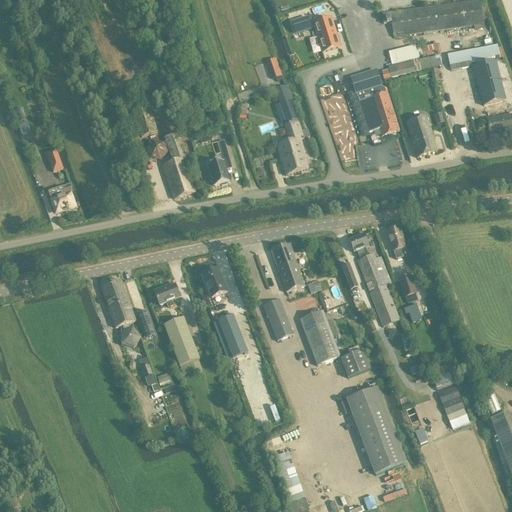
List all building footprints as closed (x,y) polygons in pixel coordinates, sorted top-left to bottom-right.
[(394,38),(483,25),(479,1),(391,14),(394,38)] [(307,18),(292,23),(296,35),(311,30),(311,29),(314,28),(314,26),(310,27),(307,18)] [(331,19),(313,25),(314,26),(314,28),(323,54),(340,48),(331,19)] [(388,53),(392,66),(389,67),(391,79),(441,67),(439,56),(418,61),(417,58),(439,53),(438,45),(415,50),(414,47),(388,53)] [(240,50),(250,76),(261,72),(251,46),(240,50)] [(448,57),(451,71),(500,61),(499,59),(502,58),(500,49),(497,49),(497,47),(448,57)] [(497,65),(474,70),(483,108),(506,103),(497,65)] [(376,72),(351,79),(357,98),(359,103),(368,133),(379,130),(381,138),(399,132),(386,89),(382,90),(376,71),(376,72)] [(284,87),(274,90),(279,105),(289,101),(284,87)] [(291,102),(281,105),(288,126),(285,127),(290,143),(277,147),(286,177),(308,171),(299,141),(303,140),(302,138),(300,131),(291,102)] [(141,138),(157,133),(148,106),(132,111),(141,138)] [(25,121),(21,109),(13,112),(17,123),(25,121)] [(441,114),(434,116),(437,126),(444,124),(441,114)] [(490,136),(511,132),(511,116),(488,120),(490,136)] [(411,122),(411,123),(406,124),(417,160),(438,153),(427,117),(411,122)] [(174,123),(165,125),(167,137),(177,134),(174,123)] [(307,129),(300,131),(302,138),(309,136),(307,129)] [(186,166),(188,165),(187,163),(185,163),(184,162),(186,161),(186,159),(187,159),(178,134),(164,139),(173,163),(163,167),(174,200),(195,194),(186,166)] [(215,156),(217,164),(209,166),(214,187),(221,185),(221,187),(227,185),(227,184),(228,183),(222,161),(229,159),(224,142),(217,144),(220,155),(215,156)] [(63,170),(56,150),(46,154),(53,173),(63,170)] [(74,208),(75,208),(72,199),(71,199),(70,195),(71,194),(68,186),(48,193),(56,214),(61,212),(61,213),(69,210),(71,210),(73,210),(74,208)] [(405,249),(398,228),(387,231),(396,260),(402,258),(400,251),(405,249)] [(365,250),(368,248),(363,235),(349,241),(354,254),(357,253),(359,259),(367,255),(365,250)] [(286,294),(304,287),(289,246),(271,252),(286,294)] [(375,260),(374,256),(357,262),(383,328),(399,322),(386,286),(390,284),(380,258),(375,260)] [(358,288),(349,265),(342,268),(351,291),(358,288)] [(227,294),(217,270),(202,276),(211,300),(227,294)] [(405,298),(416,295),(410,278),(399,281),(405,298)] [(318,282),(308,286),(312,294),(322,290),(318,282)] [(108,306),(127,300),(121,285),(103,291),(108,306)] [(171,302),(180,299),(175,286),(168,288),(167,287),(154,292),(159,307),(166,304),(167,308),(173,306),(171,302)] [(127,300),(108,306),(117,330),(123,327),(126,334),(123,335),(123,347),(134,350),(141,340),(134,331),(132,331),(130,325),(135,323),(127,300)] [(276,340),(292,333),(279,301),(263,308),(276,340)] [(412,314),(418,311),(417,306),(404,311),(406,316),(412,314)] [(418,311),(412,314),(415,323),(422,321),(418,311)] [(153,331),(146,312),(137,316),(144,334),(153,331)] [(340,358),(326,323),(323,313),(300,322),(318,367),(340,358)] [(233,317),(214,324),(228,361),(248,354),(233,317)] [(180,368),(199,360),(183,319),(164,327),(180,368)] [(370,371),(363,353),(341,361),(348,380),(370,371)] [(152,376),(149,367),(141,370),(144,379),(152,376)] [(450,373),(433,380),(438,392),(454,385),(450,373)] [(169,378),(159,381),(161,387),(171,383),(169,378)] [(469,424),(455,388),(438,394),(452,430),(469,424)] [(405,464),(377,390),(346,401),(375,476),(405,464)] [(511,421),(509,413),(490,420),(511,477),(511,476),(511,421)] [(420,445),(424,443),(419,430),(415,432),(420,445)] [(478,444),(478,443),(478,442),(478,441),(477,441),(477,440),(477,439),(477,438),(476,438),(476,437),(476,436),(475,436),(475,435),(474,435),(474,434),(473,434),(473,433),(472,433),(472,432),(471,432),(470,431),(469,431),(468,431),(468,430),(467,430),(466,430),(465,430),(464,430),(463,430),(462,430),(461,430),(460,430),(460,431),(459,431),(458,431),(457,431),(457,432),(456,432),(455,433),(454,434),(453,435),(453,436),(452,436),(452,437),(451,437),(451,438),(451,439),(451,440),(450,440),(450,441),(450,442),(450,443),(450,444),(450,445),(450,446),(450,447),(450,448),(451,448),(451,449),(451,450),(452,450),(452,451),(452,452),(453,452),(453,453),(454,453),(454,454),(455,454),(455,455),(456,455),(456,456),(457,456),(458,456),(458,457),(459,457),(460,457),(461,457),(462,458),(463,458),(464,458),(465,458),(466,458),(466,457),(467,457),(468,457),(469,457),(470,456),(471,456),(471,455),(472,455),(473,455),(473,454),(474,454),(474,453),(475,453),(475,452),(476,451),(476,450),(477,450),(477,449),(477,448),(477,447),(478,447),(478,446),(478,445),(478,444)] [(244,465),(251,461),(245,451),(239,455),(244,465)] [(17,499),(7,504),(10,511),(12,511),(21,508),(17,499)]
